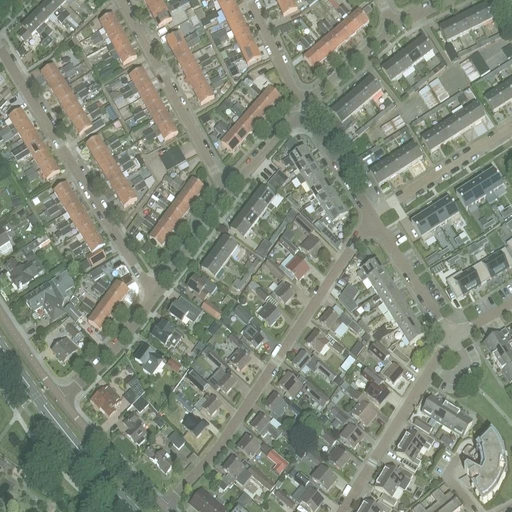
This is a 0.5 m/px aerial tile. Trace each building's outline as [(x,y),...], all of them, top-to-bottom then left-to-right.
[(61,0),(50,0),(48,2),(69,24),(66,20),(70,16),(65,10),(64,11),(61,7),(65,4),(61,0)] [(161,0),(147,8),(153,18),(179,3),(185,0),(184,0),(174,0),(164,6),(161,0)] [(195,0),(188,0),(193,10),(199,8),(195,0)] [(215,0),(221,11),(235,4),(232,0),(215,0)] [(290,0),(278,6),(283,17),(297,10),(294,4),(299,2),(298,1),(300,0),(290,0)] [(69,24),(48,2),(39,11),(48,20),(53,24),(56,20),(61,25),(65,28),(69,24)] [(179,3),(153,18),(158,29),(172,21),(168,15),(181,8),(179,3)] [(235,4),(221,11),(226,22),(240,15),(235,4)] [(343,5),(339,8),(349,20),(359,32),(369,23),(359,12),(353,16),(343,5)] [(316,19),(321,16),(314,6),(309,9),(316,19)] [(474,12),(481,26),(493,21),(486,6),(474,12)] [(207,18),(217,13),(214,8),(205,13),(207,18)] [(349,20),(339,8),(335,12),(345,23),(340,28),(350,39),(359,32),(349,20)] [(189,21),(190,20),(196,17),(192,9),(185,13),(189,21)] [(48,20),(39,11),(31,19),(53,42),(54,43),(56,41),(54,38),(56,37),(44,24),(48,20)] [(481,26),(474,12),(463,17),(470,32),(481,26)] [(217,13),(207,18),(200,21),(203,28),(211,24),(210,22),(219,18),(217,13)] [(240,15),(226,22),(231,33),(245,26),(240,15)] [(81,47),(119,27),(113,16),(100,24),(103,30),(98,33),(98,32),(89,37),(90,38),(79,44),(81,47)] [(190,20),(194,28),(200,25),(196,17),(190,20)] [(463,17),(451,23),(459,38),(470,32),(463,17)] [(53,42),(31,19),(22,27),(23,29),(17,35),(23,41),(29,35),(31,37),(35,33),(44,42),(41,44),(45,49),(53,42)] [(325,20),(321,24),(328,32),(331,35),(341,47),(350,39),(340,28),(335,32),(325,20)] [(459,38),(451,23),(439,29),(447,44),(459,38)] [(500,34),(489,40),(491,43),(502,38),(501,36),(509,32),(505,23),(496,27),(500,34)] [(328,32),(321,24),(317,27),(324,35),(328,32)] [(227,35),(213,41),(217,49),(222,46),(220,43),(228,40),(234,38),(237,43),(251,37),(245,26),(231,33),(227,35)] [(125,38),(119,27),(81,47),(82,50),(93,44),(95,46),(108,39),(111,45),(125,38)] [(213,41),(227,35),(225,30),(211,37),(213,41)] [(172,53),(198,39),(196,34),(183,41),(180,35),(166,43),(172,53)] [(341,47),(331,35),(322,43),(332,55),(341,47)] [(251,37),(237,43),(242,54),(256,48),(251,37)] [(332,55),(322,43),(316,48),(307,37),(303,40),(323,63),(332,55)] [(125,38),(111,45),(117,55),(113,57),(111,53),(101,58),(104,63),(131,48),(125,38)] [(198,39),(172,53),(178,64),(191,56),(188,50),(200,43),(198,39)] [(412,47),(422,60),(433,53),(423,39),(412,47)] [(323,63),(303,40),(300,43),(309,54),(303,59),(313,71),(323,63)] [(491,43),(489,40),(479,45),(481,48),(491,43)] [(452,45),(445,49),(452,63),(458,60),(452,45)] [(481,48),(479,45),(469,50),(471,53),(481,48)] [(502,51),(505,55),(511,50),(511,46),(511,45),(502,51)] [(102,46),(91,51),(94,57),(105,52),(102,46)] [(26,53),(23,47),(16,51),(20,57),(26,53)] [(422,60),(412,47),(402,55),(412,68),(422,60)] [(136,59),(131,48),(104,63),(106,67),(119,60),(123,66),(136,59)] [(256,48),(242,54),(237,56),(224,63),(228,71),(232,69),(231,65),(244,59),(247,65),(261,59),(256,48)] [(471,53),(469,50),(458,55),(460,59),(471,53)] [(224,63),(237,56),(235,52),(226,56),(225,52),(220,54),(224,63)] [(481,58),(478,53),(469,59),(472,64),(481,58)] [(201,65),(210,60),(208,55),(198,60),(201,65)] [(412,68),(402,55),(392,63),(402,76),(404,78),(408,75),(406,73),(412,68)] [(197,67),(191,56),(178,64),(183,74),(197,67)] [(472,64),(475,68),(483,62),(481,58),(472,64)] [(212,64),(210,60),(201,65),(203,69),(212,64)] [(468,60),(460,66),(462,70),(471,65),(468,60)] [(511,60),(503,66),(506,69),(511,65),(511,60)] [(475,68),(478,73),(486,67),(483,62),(475,68)] [(254,66),(256,76),(269,73),(267,63),(254,66)] [(402,76),(392,63),(382,71),(391,84),(402,76)] [(64,75),(74,69),(71,64),(61,69),(61,70),(64,75)] [(432,72),(435,75),(444,68),(442,65),(432,72)] [(462,70),(465,75),(474,69),(471,65),(462,70)] [(503,66),(494,72),(496,76),(506,69),(503,66)] [(47,85),(60,77),(64,75),(61,70),(57,72),(54,67),(41,75),(47,85)] [(111,67),(99,74),(103,81),(115,74),(111,67)] [(203,77),(197,67),(183,74),(189,85),(203,77)] [(489,72),(486,67),(478,73),(481,77),(489,72)] [(88,78),(95,72),(92,68),(85,74),(88,78)] [(74,69),(64,75),(67,80),(76,74),(74,69)] [(465,75),(468,79),(477,73),(474,69),(465,75)] [(122,97),(149,82),(143,71),(130,78),(133,83),(128,86),(119,92),(122,97)] [(432,72),(424,79),(426,83),(435,75),(432,72)] [(496,76),(494,72),(484,78),(486,82),(488,81),(491,85),(496,82),(493,77),(496,76)] [(471,83),(480,78),(477,73),(468,79),(471,83)] [(13,76),(8,79),(13,88),(18,85),(13,76)] [(212,86),(221,81),(219,76),(210,81),(212,86)] [(60,77),(47,85),(54,95),(67,87),(60,77)] [(208,88),(203,77),(189,85),(195,95),(208,88)] [(486,82),(484,78),(474,84),(477,88),(486,82)] [(360,88),(371,100),(381,92),(370,79),(360,88)] [(426,83),(424,79),(415,87),(417,90),(426,83)] [(440,84),(437,79),(428,86),(431,90),(440,84)] [(119,80),(109,87),(112,92),(123,86),(119,80)] [(224,85),(221,81),(212,86),(214,90),(224,85)] [(149,82),(122,97),(125,101),(133,96),(134,97),(138,94),(141,100),(155,92),(149,82)] [(227,83),(220,91),(224,94),(231,86),(227,83)] [(70,93),(67,87),(54,95),(60,106),(73,97),(86,90),(83,84),(74,90),(75,91),(70,93)] [(431,90),(434,94),(443,88),(440,84),(431,90)] [(250,89),(257,95),(261,92),(253,85),(250,89)] [(511,95),(506,86),(495,93),(504,107),(511,101),(511,95)] [(240,98),(244,93),(237,87),(233,92),(240,98)] [(417,90),(415,87),(406,94),(408,97),(417,90)] [(426,87),(418,93),(421,97),(429,91),(426,87)] [(6,88),(3,91),(0,93),(0,96),(4,101),(11,94),(6,88)] [(214,99),(208,88),(195,95),(201,106),(214,99)] [(371,100),(360,88),(351,96),(361,109),(371,100)] [(434,94),(437,99),(446,93),(443,88),(434,94)] [(257,95),(250,89),(246,93),(253,100),(257,95)] [(73,97),(60,106),(66,116),(79,108),(76,102),(79,100),(80,100),(90,95),(87,90),(86,90),(73,97)] [(261,99),(273,109),(281,100),(269,90),(261,99)] [(421,97),(423,101),(432,96),(429,91),(421,97)] [(155,92),(141,100),(147,110),(160,103),(155,92)] [(437,99),(440,103),(449,97),(446,93),(437,99)] [(449,101),(451,104),(457,100),(461,105),(467,101),(464,96),(462,93),(449,101)] [(504,107),(495,93),(484,100),(493,114),(504,107)] [(361,109),(351,96),(341,104),(352,117),(361,109)] [(432,96),(423,101),(426,106),(435,100),(432,96)] [(234,107),(239,112),(241,114),(245,110),(230,97),(226,101),(234,108),(234,107)] [(261,99),(253,108),(265,118),(273,109),(261,99)] [(438,104),(435,100),(426,106),(429,110),(438,104)] [(449,101),(436,109),(439,112),(451,104),(449,101)] [(160,103),(147,110),(153,121),(166,113),(160,103)] [(213,107),(216,116),(225,112),(222,104),(213,107)] [(352,117),(341,104),(331,113),(342,125),(352,117)] [(90,115),(99,110),(96,105),(87,110),(87,111),(90,115)] [(389,107),(383,112),(385,115),(395,108),(392,105),(389,107)] [(476,105),(465,112),(474,126),(485,119),(476,105)] [(234,108),(231,111),(236,116),(239,112),(234,107),(234,108)] [(73,126),(86,118),(79,108),(66,116),(73,126)] [(110,108),(105,111),(112,123),(118,119),(110,108)] [(134,118),(143,113),(140,108),(131,112),(134,118)] [(253,108),(245,117),(257,127),(265,118),(253,108)] [(436,109),(424,117),(426,120),(439,112),(436,109)] [(86,118),(73,126),(79,137),(83,134),(86,138),(105,126),(101,120),(91,127),(89,123),(93,121),(92,120),(102,115),(99,110),(90,115),(86,118)] [(0,135),(2,138),(28,122),(21,112),(8,120),(15,130),(11,132),(8,127),(0,132),(0,135)] [(241,122),(237,126),(249,136),(257,127),(245,117),(241,114),(239,112),(236,116),(235,116),(241,122)] [(385,115),(383,112),(374,119),(376,123),(385,115)] [(474,126),(465,112),(454,119),(463,133),(474,126)] [(145,117),(143,113),(134,118),(136,122),(145,117)] [(166,113),(153,121),(156,127),(142,133),(145,139),(154,134),(159,131),(158,131),(172,124),(166,113)] [(402,121),(399,117),(390,123),(393,127),(402,121)] [(426,120),(424,117),(412,125),(414,128),(426,120)] [(376,123),(374,119),(365,127),(367,130),(376,123)] [(454,119),(443,126),(452,140),(463,133),(454,119)] [(249,136),(237,126),(234,130),(230,127),(229,127),(222,121),(218,125),(241,145),(249,136)] [(396,131),(405,126),(402,121),(393,127),(396,131)] [(28,122),(2,138),(5,143),(18,135),(21,140),(34,132),(28,122)] [(390,123),(381,128),(384,133),(393,127),(390,123)] [(158,131),(159,131),(154,134),(157,138),(161,136),(164,142),(178,134),(172,124),(158,131)] [(241,145),(218,125),(214,129),(222,136),(217,141),(233,154),(241,145)] [(441,147),(452,140),(443,126),(432,133),(441,147)] [(367,130),(365,127),(356,134),(358,137),(367,130)] [(387,137),(396,131),(393,127),(384,133),(387,137)] [(34,132),(21,140),(27,150),(40,142),(34,132)] [(389,139),(391,142),(401,136),(399,133),(389,139)] [(441,147),(432,133),(421,140),(430,154),(441,147)] [(157,138),(154,134),(145,139),(147,143),(157,138)] [(105,150),(118,141),(115,136),(106,141),(107,143),(102,145),(98,139),(85,147),(92,158),(105,150)] [(118,141),(105,150),(92,158),(98,168),(111,160),(108,154),(121,146),(121,145),(126,142),(124,138),(118,141)] [(389,139),(379,145),(381,149),(391,142),(389,139)] [(40,142),(27,150),(34,160),(47,152),(40,142)] [(381,149),(379,145),(370,151),(372,155),(381,149)] [(402,152),(411,166),(422,159),(413,145),(402,152)] [(181,152),(178,147),(168,152),(171,157),(181,152)] [(14,159),(23,153),(20,148),(11,153),(14,159)] [(291,170),(310,158),(305,149),(289,159),(282,163),(285,168),(289,166),(291,170)] [(372,155),(370,151),(360,158),(362,161),(372,155)] [(47,152),(34,160),(40,171),(53,163),(47,152)] [(168,152),(159,158),(161,163),(171,157),(168,152)] [(171,157),(174,162),(183,157),(181,152),(171,157)] [(402,152),(392,159),(400,173),(411,166),(402,152)] [(23,153),(14,159),(17,164),(26,158),(23,153)] [(140,167),(144,165),(140,157),(140,156),(135,159),(140,167)] [(111,160),(98,168),(105,178),(118,170),(122,168),(122,167),(131,162),(128,157),(119,162),(115,165),(111,160)] [(161,163),(164,167),(174,162),(171,157),(161,163)] [(186,161),(183,157),(174,162),(176,167),(186,161)] [(310,158),(291,170),(293,173),(297,171),(300,175),(300,176),(316,166),(310,158)] [(392,159),(381,166),(390,180),(400,173),(392,159)] [(134,167),(131,162),(122,167),(122,168),(124,172),(134,167)] [(167,172),(176,167),(174,162),(164,167),(167,172)] [(59,173),(53,163),(40,171),(46,181),(59,173)] [(179,172),(189,167),(186,163),(177,168),(179,172)] [(300,176),(300,175),(295,178),(301,186),(305,184),(321,174),(316,166),(300,176)] [(390,180),(381,166),(370,173),(378,187),(390,180)] [(26,179),(36,173),(33,168),(24,174),(26,179)] [(118,170),(105,178),(111,188),(124,180),(118,170)] [(279,171),(275,176),(284,185),(289,179),(279,171)] [(494,193),(503,187),(493,171),(484,177),(494,193)] [(36,173),(26,179),(29,184),(39,179),(36,173)] [(321,174),(305,184),(310,192),(306,195),(326,182),(321,174)] [(284,185),(275,176),(271,180),(280,189),(284,185)] [(131,182),(134,187),(135,187),(143,182),(141,177),(140,177),(132,182),(131,182)] [(155,183),(151,177),(143,182),(135,187),(134,187),(135,188),(138,193),(146,187),(147,187),(149,191),(155,183)] [(173,182),(197,200),(205,190),(192,181),(188,186),(176,177),(173,182)] [(484,177),(474,183),(485,199),(494,193),(484,177)] [(111,188),(117,198),(130,190),(128,186),(124,180),(111,188)] [(280,189),(271,180),(267,184),(277,193),(280,189)] [(197,200),(173,182),(170,186),(182,195),(178,200),(190,209),(197,200)] [(326,182),(306,195),(309,199),(313,196),(315,200),(312,202),(312,203),(332,191),(326,182)] [(485,199),(474,183),(465,189),(476,205),(485,199)] [(60,203),(73,195),(67,185),(54,193),(60,203)] [(261,189),(253,199),(267,209),(271,213),(274,208),(270,205),(275,199),(263,190),(261,189)] [(465,189),(456,195),(466,211),(476,205),(465,189)] [(130,190),(117,198),(124,209),(137,200),(131,190),(130,190)] [(337,199),(332,191),(312,203),(315,207),(318,204),(321,209),(337,199)] [(34,196),(38,202),(43,199),(39,193),(34,196)] [(80,206),(73,195),(60,203),(67,214),(80,206)] [(292,205),(296,202),(290,196),(286,200),(292,205)] [(190,209),(178,200),(174,206),(162,197),(159,201),(167,207),(171,210),(183,219),(190,209)] [(20,199),(13,201),(15,209),(23,206),(20,199)] [(253,199),(246,209),(259,219),(267,209),(253,199)] [(337,199),(321,209),(326,217),(342,207),(337,199)] [(448,199),(439,205),(449,222),(451,226),(461,220),(459,215),(448,199)] [(47,212),(56,206),(53,201),(44,206),(47,212)] [(167,207),(159,201),(157,203),(155,205),(164,211),(167,207)] [(300,206),(296,202),(292,205),(297,210),(300,206)] [(449,222),(439,205),(430,211),(440,227),(449,222)] [(56,206),(47,212),(49,216),(50,217),(59,211),(56,206)] [(86,216),(80,206),(67,214),(73,224),(86,216)] [(347,215),(342,207),(326,217),(331,225),(347,215)] [(246,209),(238,220),(251,230),(259,219),(246,209)] [(183,219),(171,210),(164,219),(176,229),(183,219)] [(306,219),(310,216),(304,210),(301,214),(306,219)] [(504,220),(509,217),(505,210),(500,213),(504,220)] [(284,222),(287,224),(289,226),(297,215),(292,211),(284,222)] [(431,233),(440,227),(430,211),(421,217),(431,233)] [(28,220),(31,225),(37,221),(34,216),(28,220)] [(86,216),(73,224),(79,234),(92,226),(86,216)] [(147,216),(144,221),(152,226),(156,222),(147,216)] [(294,223),(309,237),(315,231),(300,216),(294,223)] [(315,221),(310,216),(306,219),(312,224),(315,221)] [(152,226),(144,221),(139,217),(132,226),(138,230),(141,225),(149,231),(152,226)] [(421,239),(424,243),(434,237),(431,233),(421,217),(411,223),(421,239)] [(176,229),(164,219),(157,229),(169,238),(176,229)] [(251,230),(238,220),(230,230),(243,240),(251,230)] [(59,232),(69,226),(66,221),(56,227),(59,232)] [(0,250),(2,254),(12,248),(9,244),(10,244),(4,235),(10,231),(4,222),(0,224),(0,250)] [(287,224),(284,222),(276,232),(280,235),(287,224)] [(72,231),(69,226),(59,232),(62,237),(72,231)] [(98,236),(92,226),(79,234),(85,244),(98,236)] [(329,242),(338,249),(342,242),(335,235),(333,237),(324,228),(322,231),(320,229),(318,230),(329,242)] [(169,238),(157,229),(149,239),(162,248),(169,238)] [(280,235),(276,232),(269,242),(273,245),(280,235)] [(81,247),(72,252),(75,258),(88,249),(92,255),(105,247),(98,236),(85,244),(81,247)] [(43,237),(23,250),(27,256),(40,247),(39,246),(46,241),(43,237)] [(459,237),(454,241),(458,247),(464,244),(461,241),(459,237)] [(224,238),(217,249),(230,259),(238,248),(224,238)] [(293,257),(298,251),(284,238),(279,244),(293,257)] [(320,255),(319,254),(324,249),(316,241),(315,242),(311,238),(307,242),(301,248),(313,260),(314,259),(315,260),(320,255)] [(72,252),(81,247),(78,241),(69,247),(72,252)] [(273,245),(269,242),(264,250),(268,252),(273,245)] [(479,251),(484,248),(483,246),(481,243),(476,246),(479,251)] [(217,249),(209,259),(222,269),(230,259),(217,249)] [(511,261),(505,250),(490,258),(499,274),(500,275),(504,272),(511,267),(511,261)] [(30,264),(36,260),(33,254),(25,260),(28,265),(30,264)] [(100,254),(89,260),(93,266),(104,260),(100,254)] [(499,274),(490,258),(476,267),(486,283),(496,277),(500,275),(499,274)] [(222,269),(209,259),(201,270),(214,279),(222,269)] [(286,270),(298,282),(309,271),(297,259),(286,270)] [(451,268),(456,264),(455,263),(453,259),(448,262),(451,268)] [(264,266),(280,282),(285,276),(270,260),(269,261),(268,260),(263,264),(265,266),(264,266)] [(20,270),(15,261),(5,267),(13,278),(11,280),(18,291),(27,285),(26,283),(32,279),(37,276),(30,264),(28,265),(25,267),(20,270)] [(248,272),(252,274),(259,264),(256,261),(248,272)] [(367,280),(383,270),(377,261),(361,271),(367,280)] [(462,275),(471,290),(472,291),(476,289),(486,283),(476,267),(462,275)] [(99,268),(89,274),(93,280),(103,274),(99,268)] [(383,270),(367,280),(372,288),(388,278),(383,270)] [(252,274),(248,272),(240,283),(244,285),(252,274)] [(66,273),(24,299),(27,302),(26,303),(30,308),(31,308),(33,312),(47,304),(50,309),(53,314),(49,316),(53,322),(65,314),(61,308),(64,301),(68,298),(65,293),(75,287),(66,273)] [(471,290),(462,275),(461,273),(446,282),(457,300),(468,294),(472,291),(471,290)] [(393,287),(388,278),(372,288),(377,297),(393,287)] [(100,279),(97,284),(106,291),(109,286),(100,279)] [(195,279),(188,288),(197,295),(195,296),(203,302),(210,293),(204,289),(206,287),(195,279)] [(244,285),(240,283),(236,280),(232,286),(240,291),(244,285)] [(261,289),(252,281),(247,286),(255,294),(255,295),(264,303),(270,297),(261,288),(261,289)] [(285,305),(296,294),(288,287),(287,288),(283,283),(273,293),(277,297),(277,298),(285,305)] [(106,291),(97,284),(93,289),(102,296),(106,291)] [(117,284),(109,294),(122,303),(129,293),(117,284)] [(346,289),(356,296),(359,292),(348,285),(346,289)] [(398,294),(393,287),(377,297),(382,304),(398,294)] [(356,296),(346,289),(342,294),(353,301),(356,296)] [(109,294),(102,303),(115,312),(122,303),(109,294)] [(353,301),(342,294),(338,300),(349,307),(353,301)] [(398,294),(382,304),(388,313),(404,303),(398,294)] [(86,299),(82,304),(91,310),(95,305),(86,299)] [(115,312),(102,303),(95,313),(108,322),(115,312)] [(388,313),(393,321),(409,311),(404,303),(388,313)] [(91,310),(82,304),(79,309),(88,315),(91,310)] [(194,323),(201,313),(188,304),(184,309),(176,304),(169,314),(182,323),(186,318),(194,323)] [(64,310),(76,323),(82,317),(70,305),(64,310)] [(204,311),(212,317),(213,316),(216,319),(219,315),(208,306),(204,311)] [(270,327),(281,317),(273,309),(272,310),(268,306),(258,316),(270,327)] [(255,320),(241,308),(234,315),(248,328),(255,320)] [(351,314),(356,320),(359,317),(355,311),(351,314)] [(393,321),(390,323),(392,327),(396,325),(398,330),(414,319),(409,311),(393,321)] [(330,312),(320,323),(328,330),(333,334),(342,324),(338,320),(338,319),(330,312)] [(108,322),(95,313),(88,323),(100,332),(108,322)] [(376,325),(366,314),(361,318),(371,330),(376,325)] [(414,319),(398,330),(404,338),(419,327),(414,319)] [(362,330),(367,327),(361,321),(358,324),(362,330)] [(361,330),(351,322),(347,327),(356,335),(361,330)] [(152,337),(169,349),(171,346),(174,348),(182,337),(163,324),(160,328),(159,327),(158,329),(157,327),(152,334),(153,336),(152,337)] [(65,331),(74,340),(80,334),(71,325),(65,331)] [(266,339),(258,332),(253,327),(243,338),(248,342),(248,343),(256,350),(266,339)] [(371,332),(367,327),(362,330),(366,334),(367,335),(371,332)] [(379,344),(382,340),(389,336),(384,327),(373,339),(379,344)] [(419,327),(404,338),(409,346),(425,336),(419,327)] [(490,354),(507,343),(504,338),(508,335),(505,330),(484,343),(490,354)] [(325,340),(316,333),(306,344),(315,351),(320,355),(328,344),(324,341),(325,340)] [(370,339),(367,335),(366,334),(361,340),(366,344),(370,339)] [(228,340),(239,350),(243,345),(233,335),(228,340)] [(52,352),(58,359),(57,360),(60,363),(61,362),(63,363),(77,350),(67,340),(63,344),(61,343),(52,352)] [(332,350),(340,356),(345,350),(337,343),(332,350)] [(381,375),(394,385),(403,374),(395,367),(394,368),(390,364),(386,361),(390,356),(376,343),(368,352),(382,364),(382,366),(385,369),(381,375)] [(511,354),(511,350),(507,343),(490,354),(497,364),(511,354)] [(195,349),(201,353),(204,348),(199,344),(195,349)] [(150,362),(158,368),(162,362),(154,356),(144,348),(135,360),(146,368),(150,362)] [(208,358),(212,353),(207,349),(203,354),(208,358)] [(410,361),(395,349),(391,354),(406,366),(410,361)] [(228,361),(233,365),(241,373),(251,361),(243,354),(242,354),(238,350),(228,361)] [(213,353),(212,353),(208,358),(207,359),(217,368),(223,362),(213,353)] [(302,354),(292,365),(301,372),(306,367),(310,371),(314,374),(317,371),(331,384),(337,377),(314,357),(310,361),(302,354)] [(511,368),(511,354),(497,364),(503,374),(511,368)] [(375,379),(381,373),(363,356),(357,362),(375,379)] [(349,357),(345,363),(351,367),(355,361),(349,357)] [(166,366),(177,374),(182,367),(171,359),(166,366)] [(511,383),(511,368),(503,374),(510,385),(511,383)] [(227,378),(223,374),(220,371),(219,370),(207,383),(208,384),(215,390),(218,387),(226,395),(236,384),(228,376),(227,377),(227,378)] [(186,379),(201,393),(208,385),(194,371),(186,379)] [(279,386),(291,397),(297,391),(299,393),(303,388),(296,383),(297,382),(288,375),(279,386)] [(131,390),(126,395),(134,403),(141,397),(144,393),(136,377),(127,385),(131,390)] [(343,382),(338,377),(334,382),(339,386),(343,382)] [(345,383),(340,388),(345,392),(349,387),(345,383)] [(329,402),(308,384),(302,392),(315,403),(314,405),(316,407),(318,405),(319,407),(318,408),(321,410),(322,409),(322,410),(329,402)] [(390,395),(382,388),(381,389),(376,385),(367,396),(380,407),(390,395)] [(115,411),(113,408),(121,400),(108,386),(103,390),(91,401),(96,405),(97,404),(106,414),(109,417),(115,411)] [(174,399),(190,414),(195,408),(179,393),(175,390),(171,395),(175,398),(174,399)] [(352,416),(367,428),(376,417),(368,410),(367,411),(365,409),(369,404),(356,393),(350,399),(360,407),(352,416)] [(221,406),(214,398),(213,399),(208,395),(205,399),(208,402),(202,408),(211,417),(221,406)] [(275,396),(265,407),(279,419),(288,408),(275,396)] [(432,420),(442,403),(432,396),(421,413),(432,420)] [(134,403),(132,405),(132,406),(139,414),(149,405),(141,397),(134,403)] [(453,409),(442,403),(432,420),(442,426),(453,409)] [(292,404),(289,408),(288,409),(300,419),(304,414),(293,404),(292,404)] [(349,420),(335,408),(330,414),(344,426),(349,420)] [(463,415),(453,409),(442,426),(452,432),(463,415)] [(146,434),(138,425),(141,422),(139,420),(134,414),(124,424),(131,431),(127,435),(135,444),(146,434)] [(463,415),(452,432),(463,439),(473,422),(463,415)] [(188,432),(196,439),(206,428),(198,421),(193,417),(184,427),(188,432)] [(250,426),(252,428),(251,428),(261,437),(265,432),(272,437),(271,439),(276,442),(281,436),(286,440),(291,433),(281,425),(277,431),(269,424),(261,417),(256,422),(255,421),(250,426)] [(157,423),(163,429),(167,425),(161,419),(157,423)] [(315,424),(311,420),(307,426),(304,429),(307,433),(311,428),(315,424)] [(424,432),(427,427),(417,420),(413,425),(424,432)] [(316,434),(331,448),(337,441),(322,427),(321,428),(317,424),(313,429),(317,432),(316,434)] [(340,439),(354,450),(363,438),(355,431),(354,432),(349,428),(340,439)] [(482,441),(481,442),(469,454),(470,456),(471,458),(472,460),(473,462),(473,465),(473,467),(472,469),(472,470),(467,468),(464,471),(469,478),(463,482),(469,488),(472,486),(482,504),(488,500),(493,496),(495,497),(507,470),(502,442),(500,443),(496,437),(491,432),(482,441)] [(175,433),(167,440),(178,451),(186,443),(175,433)] [(306,437),(301,433),(297,437),(302,441),(306,437)] [(407,436),(402,443),(419,454),(423,449),(428,452),(434,442),(424,435),(420,440),(409,433),(407,436)] [(247,438),(237,449),(250,461),(255,455),(258,457),(261,454),(258,451),(260,449),(247,438)] [(419,454),(402,443),(397,451),(398,451),(396,454),(407,461),(404,467),(415,473),(421,463),(416,460),(419,454)] [(297,449),(291,444),(287,449),(293,453),(297,449)] [(302,446),(298,452),(304,457),(308,451),(302,446)] [(166,475),(177,464),(172,459),(170,460),(161,451),(158,454),(151,448),(145,454),(166,475)] [(327,460),(340,471),(350,460),(341,452),(341,453),(336,449),(327,460)] [(289,465),(272,451),(266,458),(276,466),(272,471),(279,476),(283,471),(284,472),(289,465)] [(306,458),(318,469),(324,463),(311,452),(306,458)] [(233,459),(223,471),(236,482),(243,487),(252,477),(270,493),(275,486),(252,468),(248,473),(241,467),(233,459)] [(0,474),(3,470),(8,474),(11,469),(6,466),(7,465),(0,460),(0,474)] [(381,478),(398,488),(404,492),(410,482),(413,476),(402,469),(399,475),(388,468),(386,471),(385,470),(381,478)] [(336,481),(328,474),(327,475),(321,469),(312,480),(327,492),(336,481)] [(310,483),(300,474),(294,482),(304,490),(310,483)] [(229,489),(234,484),(224,476),(219,481),(229,489)] [(398,488),(381,478),(376,485),(377,485),(375,489),(386,496),(383,501),(394,508),(397,502),(392,499),(398,488)] [(31,486),(48,498),(52,492),(36,480),(31,486)] [(439,489),(435,493),(450,511),(458,511),(460,511),(463,508),(450,492),(445,497),(439,489)] [(224,511),(226,511),(210,497),(202,490),(190,505),(196,510),(197,509),(200,511),(224,511)] [(414,497),(418,500),(422,492),(418,490),(414,497)] [(274,496),(291,510),(296,505),(279,491),(274,496)] [(310,492),(301,502),(306,506),(305,507),(311,511),(314,511),(323,502),(315,495),(314,496),(310,492)] [(450,511),(435,493),(431,496),(437,503),(431,508),(434,511),(450,511)] [(235,504),(242,509),(250,499),(244,494),(235,504)] [(359,511),(390,511),(392,510),(381,504),(378,509),(366,502),(364,505),(359,511)]
